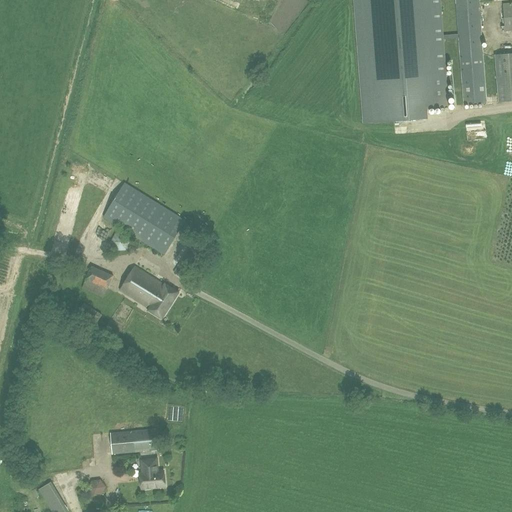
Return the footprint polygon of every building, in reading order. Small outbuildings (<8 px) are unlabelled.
[(451,106),(446,40),(460,38),(465,104),(487,102),(478,0),(456,0),(459,33),(446,35),(445,33),(443,33),(440,0),(353,0),(363,124),(395,122),(428,119),(427,108),(451,106)] [(511,3),(503,5),(505,26),(502,27),(502,31),(511,30),(511,3)] [(511,52),(495,54),(499,102),(511,101),(511,52)] [(474,142),(487,138),(484,130),(472,135),(474,142)] [(76,176),(84,178),(87,166),(79,164),(76,176)] [(73,194),(82,194),(82,184),(73,183),(73,194)] [(104,217),(164,255),(185,221),(125,183),(104,217)] [(124,236),(117,238),(119,249),(126,247),(124,236)] [(187,281),(208,248),(196,241),(175,273),(187,281)] [(114,276),(106,272),(91,266),(87,277),(83,289),(104,298),(108,290),(114,276)] [(164,285),(143,272),(134,267),(120,290),(149,308),(148,310),(162,319),(178,292),(165,283),(164,285)] [(159,450),(157,429),(111,433),(113,454),(159,450)] [(141,460),(142,473),(140,473),(142,488),(165,486),(163,471),(158,472),(157,458),(141,460)] [(89,490),(94,497),(103,495),(105,487),(100,480),(92,481),(89,490)]
